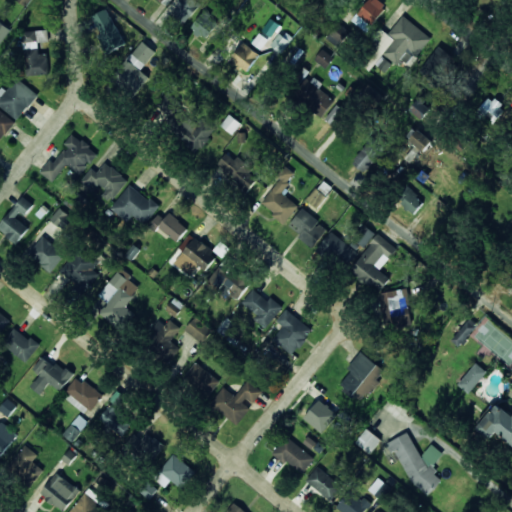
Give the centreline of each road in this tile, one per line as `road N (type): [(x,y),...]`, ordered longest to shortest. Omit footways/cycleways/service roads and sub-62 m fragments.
road 1 (residential): [(511,319),(120,0)]
road 2 (residential): [(296,511),(0,268)]
road 3 (residential): [(350,319),(76,97)]
road 4 (residential): [(195,511),(350,319)]
road 5 (residential): [(0,193),(76,97),(74,0)]
